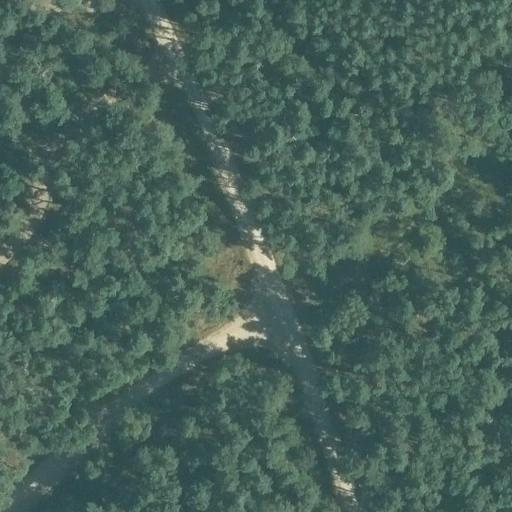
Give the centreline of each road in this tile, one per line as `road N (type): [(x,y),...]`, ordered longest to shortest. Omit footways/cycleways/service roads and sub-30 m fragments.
road 1 (track): [(347,511),(298,355),(211,135),(144,0)]
road 2 (unknown): [(171,54),(33,158),(0,248)]
